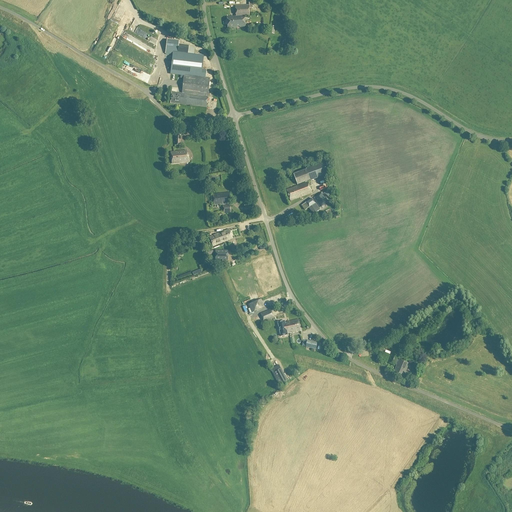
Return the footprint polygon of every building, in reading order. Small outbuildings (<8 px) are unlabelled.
[(227,28),(245,27),(244,16),(249,16),(249,8),(252,8),(252,2),(249,3),(249,5),(235,6),(235,16),(226,17),(227,28)] [(117,18),(123,5),(119,4),(113,16),(117,18)] [(128,30),(134,34),(137,30),(136,29),(138,25),(133,22),(128,30)] [(170,103),(206,108),(210,78),(205,78),(206,70),(202,70),(203,56),(187,54),(188,46),(178,45),(179,42),(167,40),(165,53),(172,54),(170,74),(184,75),(182,93),(171,92),(170,103)] [(186,151),(170,153),(171,164),(189,162),(186,151)] [(297,184),(310,179),(311,181),(330,174),(325,160),(306,167),(306,169),(293,173),(297,184)] [(291,201),(312,193),(308,182),(287,190),(291,201)] [(241,191),(242,196),(244,206),(251,205),(248,195),(247,190),(244,190),(243,185),(240,186),(241,191)] [(229,192),(212,194),(213,204),(217,204),(230,203),(229,192)] [(320,209),(329,203),(322,193),(314,199),(320,209)] [(315,203),(312,198),(301,206),(305,211),(309,208),(313,215),(320,210),(316,203),(315,203)] [(230,204),(222,205),(223,213),(231,212),(230,204)] [(213,246),(233,238),(229,229),(209,237),(213,246)] [(215,260),(227,260),(228,251),(216,251),(215,260)] [(265,307),(261,299),(248,305),(252,313),(265,307)] [(274,318),(270,309),(259,314),(263,323),(274,318)] [(289,329),(289,333),(299,331),(297,320),(288,322),(290,329),(289,329)] [(290,329),(288,322),(285,323),(284,322),(278,323),(281,336),(287,335),(287,334),(289,333),(289,329),(290,329)] [(315,349),(316,349),(317,343),(307,340),(306,347),(315,349)] [(380,352),(377,359),(386,362),(389,356),(380,352)] [(397,366),(394,371),(394,372),(403,376),(409,364),(399,360),(399,361),(397,361),(399,356),(392,354),(388,363),(395,366),(395,365),(397,366)] [(280,369),(273,373),(279,385),(287,381),(280,369)]
